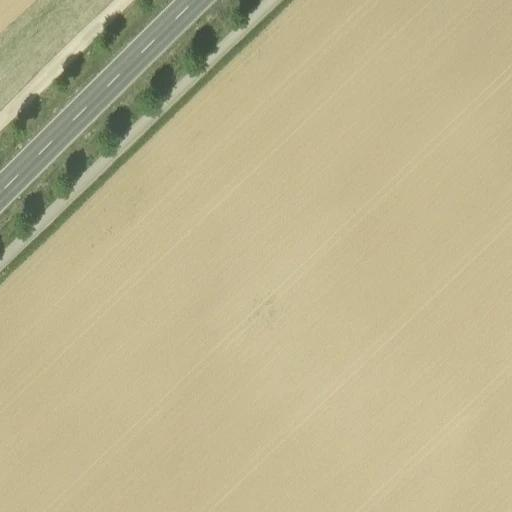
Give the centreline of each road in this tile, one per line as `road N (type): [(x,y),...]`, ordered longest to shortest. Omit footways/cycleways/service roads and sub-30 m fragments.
road 1 (track): [(0,266),(279,0)]
road 2 (secondary): [(0,198),(201,0)]
road 3 (track): [(0,124),(127,0)]
